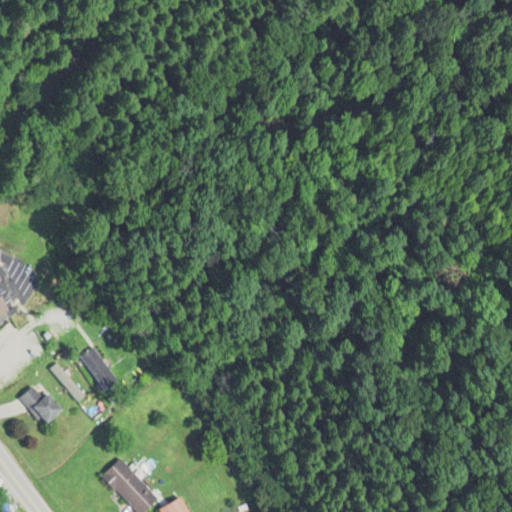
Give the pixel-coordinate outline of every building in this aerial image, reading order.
[(0,315),(10,309),(0,293),(0,315)] [(44,350),(31,331),(12,344),(24,363),(44,350)] [(61,411),(35,384),(19,399),(45,426),(61,411)] [(100,476),(133,511),(142,511),(157,499),(119,459),(100,476)] [(189,511),(180,497),(159,509),(160,511),(189,511)]
